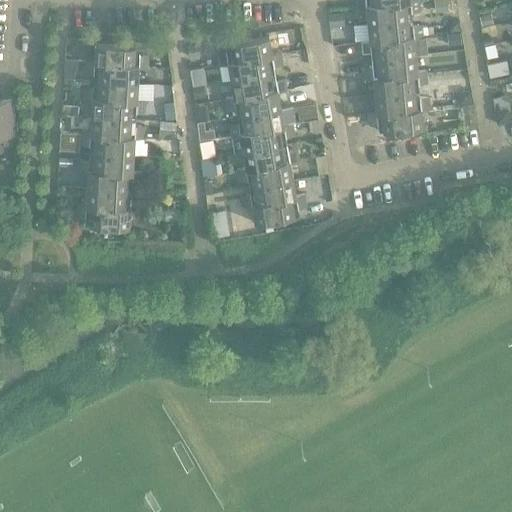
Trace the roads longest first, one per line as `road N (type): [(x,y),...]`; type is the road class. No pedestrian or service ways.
road 1 (residential): [(344,180),(313,0)]
road 2 (residential): [(344,180),(511,154)]
